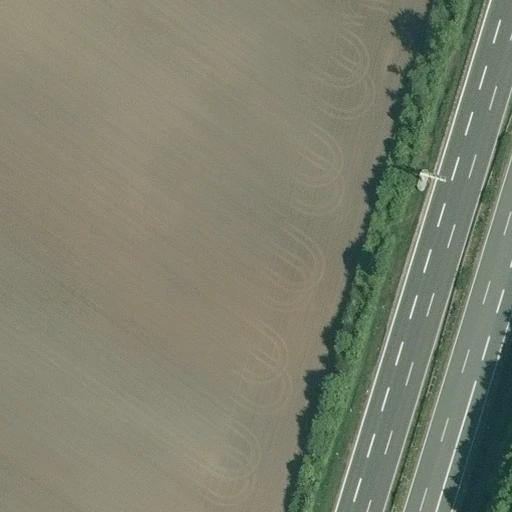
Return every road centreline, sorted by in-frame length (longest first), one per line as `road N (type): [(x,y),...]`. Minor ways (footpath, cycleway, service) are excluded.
road 1 (motorway): [(511,39),(368,511)]
road 2 (motorway): [(421,511),(511,213)]
